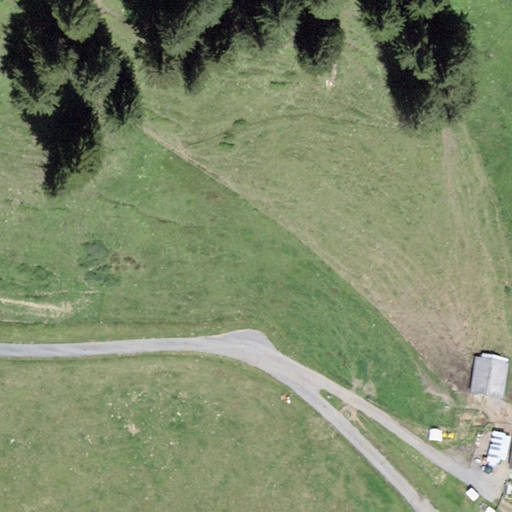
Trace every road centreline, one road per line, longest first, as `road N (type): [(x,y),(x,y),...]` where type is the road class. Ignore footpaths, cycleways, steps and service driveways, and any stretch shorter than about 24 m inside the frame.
road 1 (unclassified): [(0,348),(183,344),(249,354),(301,383),(427,511)]
road 2 (track): [(511,506),(344,392),(301,383)]
